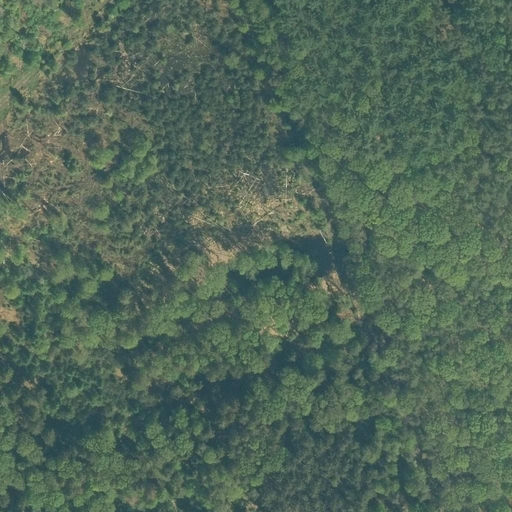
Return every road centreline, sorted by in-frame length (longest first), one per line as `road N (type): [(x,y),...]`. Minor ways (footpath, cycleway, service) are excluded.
road 1 (track): [(246,0),(442,511)]
road 2 (track): [(0,103),(103,0)]
